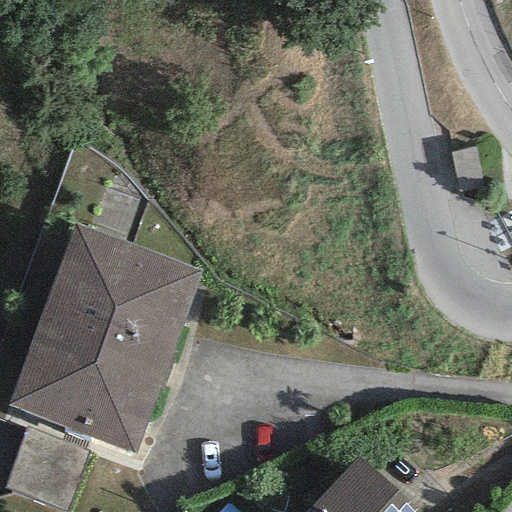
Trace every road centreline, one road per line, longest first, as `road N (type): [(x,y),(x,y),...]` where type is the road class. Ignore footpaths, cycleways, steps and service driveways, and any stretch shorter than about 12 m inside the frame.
road 1 (residential): [(511,325),(463,311),(435,271),(375,0)]
road 2 (tertiary): [(456,0),(489,83),(511,117)]
